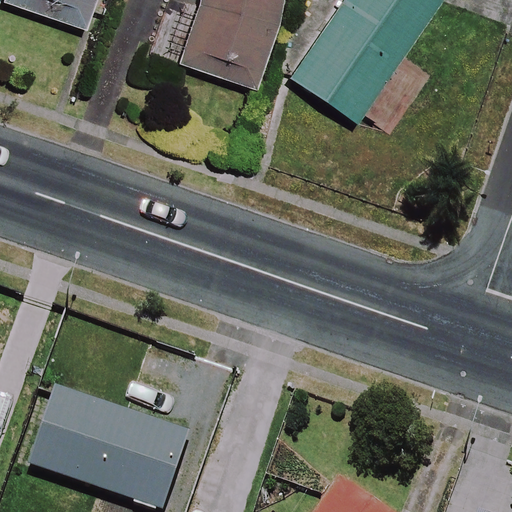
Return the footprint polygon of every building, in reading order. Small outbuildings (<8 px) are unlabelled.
[(98,0),(9,0),(7,6),(88,32),(98,0)] [(281,0),(197,0),(180,68),(259,88),(281,0)] [(440,0),(330,0),(281,74),(357,125),(440,0)] [(159,511),(187,437),(56,390),(29,467),(156,511),(159,511)] [(382,511),(338,482),(317,511),(382,511)]
